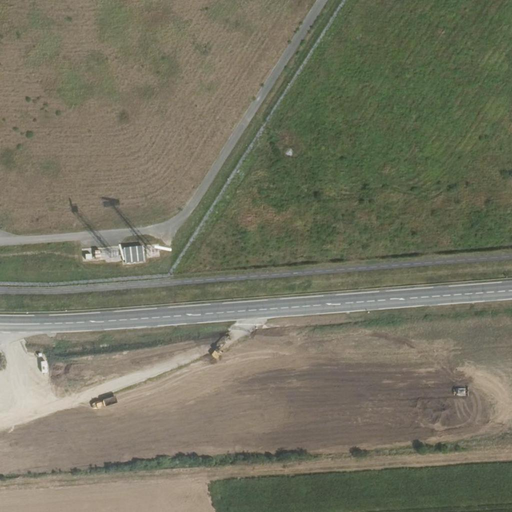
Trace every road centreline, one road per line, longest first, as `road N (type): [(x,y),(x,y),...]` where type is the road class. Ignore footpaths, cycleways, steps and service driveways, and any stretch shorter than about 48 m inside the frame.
road 1 (secondary): [(511,292),(0,325)]
road 2 (track): [(511,452),(0,484)]
